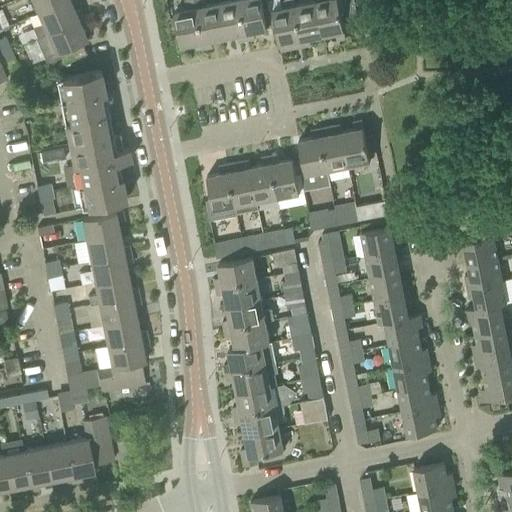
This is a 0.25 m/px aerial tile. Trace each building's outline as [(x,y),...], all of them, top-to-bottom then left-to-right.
[(31,0),(37,13),(65,0),(31,0)] [(74,10),(69,0),(65,0),(37,13),(41,23),(32,27),(37,37),(46,33),(45,32),(84,16),(80,8),(74,10)] [(204,48),(194,0),(184,0),(186,9),(174,11),(181,45),(194,43),(196,50),(204,48)] [(224,37),(217,3),(205,5),(204,0),(194,0),(204,48),(212,47),(211,39),(224,37)] [(246,40),(238,0),(230,0),(217,3),(224,37),(237,34),(238,41),(246,40)] [(253,31),(267,28),(261,0),(238,0),(246,40),(255,38),(253,31)] [(302,46),(294,5),(293,0),(283,0),(282,2),(283,7),(268,10),(271,27),(276,27),(280,50),(302,46)] [(342,20),(358,17),(354,0),(319,0),(315,1),(322,35),(335,32),(336,39),(345,38),(342,20)] [(322,35),(315,1),(294,5),(302,46),(310,44),(309,37),(322,35)] [(80,41),(86,39),(81,27),(87,24),(84,16),(45,32),(46,33),(37,37),(34,38),(43,58),(54,53),(59,64),(86,53),(80,41)] [(0,38),(0,47),(2,52),(10,49),(5,37),(0,38)] [(16,61),(10,49),(2,52),(7,64),(16,61)] [(103,92),(99,70),(60,78),(68,120),(102,113),(99,93),(103,92)] [(33,98),(19,101),(20,108),(34,106),(33,98)] [(36,113),(34,106),(20,108),(22,116),(36,113)] [(102,113),(68,120),(63,121),(72,165),(77,164),(78,169),(112,163),(130,159),(127,147),(110,150),(102,113)] [(376,150),(373,135),(365,137),(362,119),(353,121),(354,128),(341,131),(348,165),(370,161),(368,152),(376,150)] [(348,165),(341,131),(340,124),(319,128),(327,169),(348,165)] [(327,169),(319,128),(310,130),(312,137),(298,139),(305,173),(301,174),(304,189),(330,185),(327,169)] [(62,146),(39,151),(41,162),(64,157),(62,146)] [(277,153),(269,155),(277,196),(299,192),(292,158),(279,160),(277,153)] [(277,196),(269,155),(261,157),(262,164),(250,166),(249,166),(256,200),(277,196)] [(256,200),(249,166),(250,166),(248,159),(227,163),(237,212),(258,208),(256,200)] [(115,177),(112,163),(78,169),(86,206),(125,199),(121,176),(115,177)] [(237,212),(227,163),(219,165),(220,172),(206,175),(211,198),(205,200),(209,220),(238,214),(237,212)] [(50,183),(36,185),(37,193),(51,190),(50,183)] [(53,198),(51,190),(37,193),(39,201),(53,198)] [(388,213),(386,199),(356,205),(358,219),(372,217),(388,213)] [(345,222),(342,207),(334,209),(337,223),(345,222)] [(123,219),(121,209),(80,218),(84,238),(118,231),(116,220),(123,219)] [(337,223),(334,209),(326,211),(329,225),(337,223)] [(52,232),(51,224),(37,226),(38,234),(52,232)] [(292,226),(284,228),(286,242),(295,240),(292,226)] [(393,238),(390,226),(360,232),(365,255),(400,248),(398,237),(393,238)] [(286,242),(284,228),(262,232),(265,246),(278,244),(286,242)] [(121,245),(118,231),(84,238),(89,261),(130,252),(128,244),(121,245)] [(265,246),(262,232),(241,237),(244,251),(253,249),(265,246)] [(497,257),(492,234),(458,240),(460,253),(465,252),(467,263),(497,257)] [(241,237),(227,240),(230,254),(244,251),(241,237)] [(331,250),(328,238),(318,240),(320,252),(331,250)] [(294,248),(273,252),(275,266),(282,265),(284,273),(298,270),(294,248)] [(402,260),(400,248),(365,255),(369,278),(399,271),(397,261),(402,260)] [(132,261),(130,252),(89,261),(93,282),(127,275),(125,262),(132,261)] [(256,278),(252,256),(218,263),(221,276),(214,278),(215,286),(256,278)] [(501,279),(497,257),(467,263),(470,274),(464,275),(467,286),(501,279)] [(58,259),(44,261),(45,269),(59,266),(58,259)] [(61,274),(59,266),(45,269),(47,277),(61,274)] [(300,277),(298,270),(284,273),(285,280),(300,277)] [(401,282),(399,271),(369,278),(374,300),(409,293),(406,281),(401,282)] [(327,287),(337,284),(335,272),(324,274),(327,287)] [(130,288),(127,275),(93,282),(96,294),(87,295),(89,305),(97,303),(138,295),(137,286),(130,288)] [(260,299),(256,278),(215,286),(217,294),(224,293),(226,306),(260,299)] [(506,302),(501,279),(467,286),(469,298),(474,297),(476,307),(500,303),(506,302)] [(339,296),(337,284),(327,287),(329,298),(339,296)] [(411,304),(409,293),(374,300),(378,323),(385,322),(385,321),(408,316),(406,305),(411,304)] [(140,303),(138,295),(97,303),(102,324),(135,317),(133,305),(140,303)] [(262,309),(260,299),(226,306),(229,319),(222,320),(224,328),(265,321),(273,319),(271,307),(262,309)] [(68,309),(66,301),(52,304),(54,312),(68,309)] [(504,325),(500,303),(476,307),(465,309),(467,321),(473,320),(475,331),(504,325)] [(307,312),(305,304),(290,307),(292,315),(307,312)] [(69,317),(68,309),(54,312),(55,320),(69,317)] [(308,320),(307,312),(292,315),(293,323),(308,320)] [(419,313),(408,316),(385,321),(385,322),(389,343),(419,337),(416,326),(422,325),(419,313)] [(138,330),(135,317),(102,324),(106,345),(147,337),(145,329),(138,330)] [(336,331),(346,329),(344,317),(333,319),(336,331)] [(269,342),(265,321),(224,328),(225,337),(232,336),(235,348),(262,343),(269,342)] [(509,348),(504,325),(475,331),(477,342),(472,344),(474,355),(509,348)] [(348,340),(346,329),(336,331),(338,342),(348,340)] [(311,333),(291,337),(294,350),(299,349),(300,357),(315,354),(311,333)] [(148,346),(147,337),(106,345),(110,366),(110,367),(140,361),(144,360),(141,347),(148,346)] [(421,349),(419,337),(389,343),(394,366),(428,359),(426,347),(421,349)] [(230,362),(223,364),(225,372),(273,363),(269,342),(262,343),(235,348),(228,349),(230,362)] [(76,351),(75,343),(61,346),(62,354),(76,351)] [(511,370),(511,364),(509,348),(474,355),(476,366),(481,365),(484,376),(511,370)] [(78,359),(76,351),(62,354),(64,362),(78,359)] [(302,365),(298,366),(301,379),(319,376),(317,362),(315,354),(300,357),(302,365)] [(18,364),(17,356),(3,359),(4,367),(18,364)] [(431,370),(428,359),(394,366),(398,388),(428,382),(425,371),(431,370)] [(144,382),(140,361),(110,367),(110,366),(66,375),(72,403),(88,400),(85,386),(98,383),(100,391),(144,382)] [(276,362),(273,363),(225,372),(227,380),(234,379),(236,392),(277,384),(274,372),(278,371),(276,362)] [(355,374),(353,362),(342,364),(345,376),(355,374)] [(20,372),(18,364),(4,367),(6,375),(20,372)] [(483,400),(511,394),(511,370),(484,376),(486,387),(481,388),(483,400)] [(357,385),(355,374),(345,376),(347,387),(357,385)] [(430,393),(428,382),(398,388),(402,410),(437,404),(435,392),(430,393)] [(239,405),(232,406),(233,415),(283,405),(286,404),(286,402),(289,398),(288,389),(277,386),(277,384),(236,392),(239,405)] [(48,397),(46,388),(33,391),(35,399),(48,397)] [(322,389),(307,392),(309,399),(323,397),(322,389)] [(35,399),(33,391),(20,393),(22,402),(35,399)] [(309,399),(301,401),(306,422),(328,418),(323,397),(309,399)] [(440,415),(437,404),(402,410),(407,434),(437,428),(434,416),(440,415)] [(279,428),(277,417),(282,416),(285,411),(283,405),(233,415),(235,423),(242,421),(245,434),(279,428)] [(354,421),(364,418),(362,406),(351,409),(354,421)] [(113,459),(104,415),(82,419),(86,436),(92,463),(113,459)] [(366,430),(364,418),(354,421),(356,432),(366,430)] [(256,455),(283,449),(279,428),(245,434),(247,447),(240,449),(243,465),(257,462),(256,455)] [(92,463),(86,436),(65,441),(73,482),(82,480),(80,473),(93,471),(92,463)] [(73,482),(65,441),(44,445),(51,479),(63,477),(65,484),(73,482)] [(51,479),(44,445),(22,449),(31,491),(39,489),(38,482),(51,479)] [(31,491),(22,449),(1,453),(8,488),(21,485),(22,492),(31,491)] [(0,489),(8,488),(1,453),(0,453),(0,489)] [(444,462),(414,468),(418,491),(453,484),(451,473),(446,474),(444,462)] [(511,495),(511,471),(498,474),(500,486),(505,485),(507,496),(511,495)] [(372,488),(370,476),(359,478),(362,490),(372,488)] [(337,495),(335,483),(324,485),(327,497),(337,495)] [(455,495),(453,484),(418,491),(422,511),(428,511),(453,507),(450,496),(455,495)] [(283,511),(280,494),(250,500),(253,511),(252,511),(283,511)]
